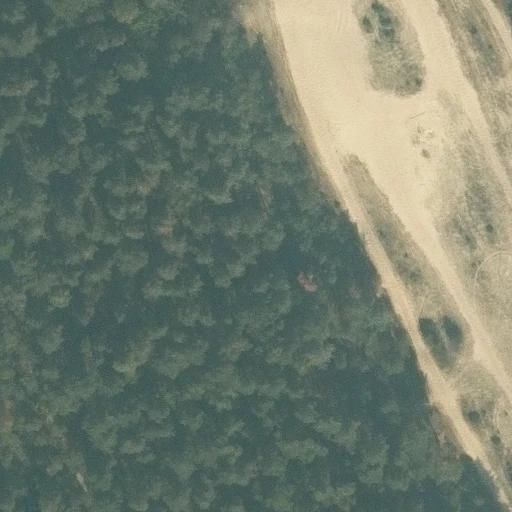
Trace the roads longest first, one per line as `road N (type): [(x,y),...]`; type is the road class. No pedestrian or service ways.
road 1 (track): [(0,283),(98,511)]
road 2 (track): [(420,0),(511,199)]
road 3 (track): [(160,0),(0,68)]
